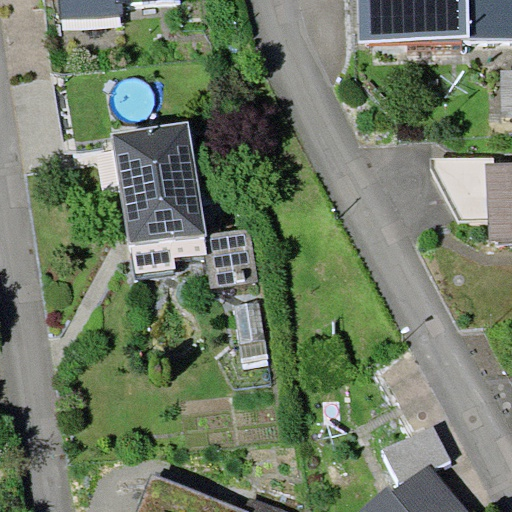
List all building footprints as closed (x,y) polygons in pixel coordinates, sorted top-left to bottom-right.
[(59,0),(62,20),(123,14),(122,3),(149,0),(59,0)] [(511,0),(358,0),(359,40),(511,36),(511,0)] [(511,70),(500,70),(500,119),(511,119),(511,70)] [(207,254),(212,288),(258,281),(251,227),(207,234),(189,121),(111,133),(133,275),(177,269),(175,258),(207,254)] [(486,163),(494,162),(494,157),(431,158),(430,168),(458,219),(488,220),(486,163)] [(511,161),(494,162),(486,163),(488,220),(488,244),(511,242),(511,161)] [(260,302),(235,305),(243,362),(268,358),(260,302)] [(434,425),(381,448),(401,486),(429,462),(433,467),(452,460),(434,425)] [(471,511),(433,467),(429,462),(401,486),(395,491),(390,485),(357,511),(471,511)] [(246,510),(152,475),(137,511),(289,511),(250,497),(246,510)]
